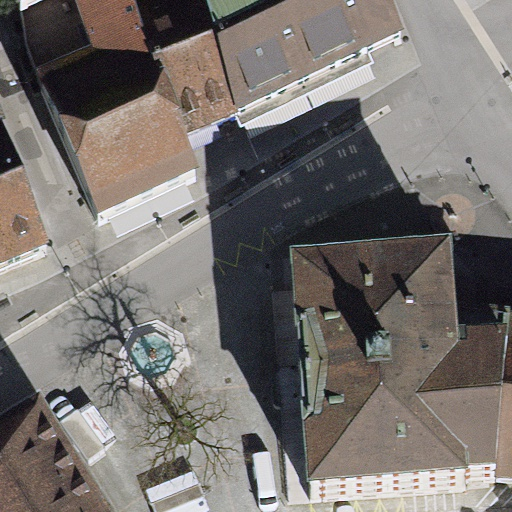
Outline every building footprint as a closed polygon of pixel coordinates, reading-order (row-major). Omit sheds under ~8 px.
[(13,0),(15,31),(107,0),(13,0)] [(251,191),(235,144),(190,0),(107,0),(15,31),(43,102),(127,250),(251,191)] [(190,0),(235,144),(286,128),(234,0),(190,0)] [(234,0),(286,128),(430,69),(401,0),(234,0)] [(0,109),(13,105),(0,80),(0,109)] [(0,121),(0,305),(88,266),(18,116),(0,121)] [(468,272),(284,280),(294,507),(511,497),(511,458),(507,337),(471,338),(468,272)] [(41,426),(0,450),(0,511),(105,511),(88,489),(41,426)]
